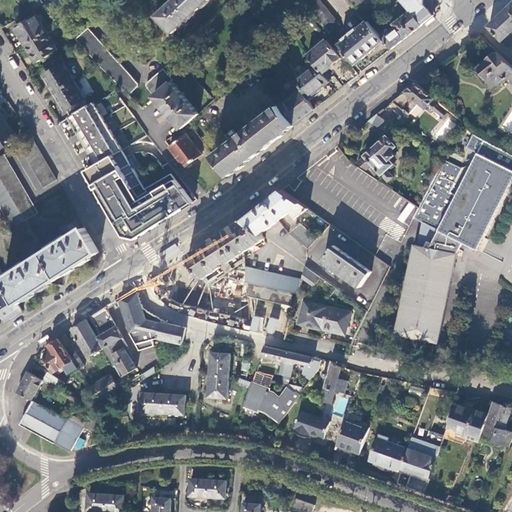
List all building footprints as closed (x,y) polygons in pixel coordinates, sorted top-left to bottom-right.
[(200,9),(191,0),(175,0),(168,0),(167,2),(170,5),(158,16),(174,33),(200,9)] [(209,0),(191,0),(200,9),(209,0)] [(302,0),(312,11),(329,33),(340,25),(319,0),(302,0)] [(399,0),(401,3),(410,12),(421,25),(433,16),(430,12),(426,8),(430,5),(430,0),(399,0)] [(498,18),(489,26),(503,42),(511,33),(511,9),(510,7),(498,18)] [(382,38),(384,41),(391,49),(404,39),(421,25),(410,12),(393,25),(394,26),(390,30),(388,29),(383,34),(382,38)] [(26,45),(47,33),(37,16),(16,28),(26,45)] [(368,21),(339,45),(355,64),(384,41),(382,38),(368,21)] [(101,66),(130,94),(139,86),(139,83),(89,28),(76,38),(101,66)] [(57,50),(47,33),(26,45),(36,63),(57,50)] [(511,33),(503,42),(508,47),(511,43),(511,33)] [(327,40),(308,55),(315,64),(322,73),(341,58),(327,40)] [(511,65),(498,52),(488,59),(489,61),(479,69),(487,78),(491,75),(499,85),(509,77),(511,80),(511,65)] [(54,93),(75,81),(65,64),(44,76),(54,93)] [(315,64),(295,79),(301,89),(308,98),(329,82),(328,80),(322,73),(315,64)] [(147,87),(155,96),(172,82),(174,80),(164,69),(147,83),(147,87)] [(252,69),(247,73),(257,86),(262,83),(252,69)] [(441,87),(431,73),(417,84),(432,95),(441,87)] [(337,91),(343,87),(334,75),(328,80),(329,82),(337,91)] [(85,98),(75,81),(54,93),(64,110),(85,98)] [(172,82),(155,96),(168,111),(182,129),(182,128),(199,115),(172,82)] [(406,111),(410,114),(420,102),(427,108),(428,108),(432,111),(433,110),(444,118),(450,111),(439,102),(440,102),(432,95),(417,84),(404,94),(394,102),(405,111),(406,111)] [(303,118),(315,109),(308,98),(301,89),(279,106),(294,126),(303,118)] [(69,118),(97,165),(122,150),(123,150),(113,133),(95,104),(94,102),(69,118)] [(214,157),(229,177),(253,158),(290,129),(294,126),(279,106),(214,157)] [(391,122),(378,115),(369,122),(385,131),(391,122)] [(6,121),(0,124),(0,148),(17,138),(6,121)] [(182,129),(174,136),(178,141),(187,134),(182,128),(182,129)] [(178,141),(170,147),(186,167),(203,154),(202,153),(204,151),(196,141),(194,143),(187,134),(178,141)] [(478,154),(458,196),(451,193),(463,169),(444,160),(414,219),(424,224),(465,243),(480,250),(511,183),(511,153),(474,134),(467,148),(478,154)] [(379,172),(388,182),(393,177),(387,171),(395,164),(391,160),(396,155),(392,151),(398,147),(388,136),(365,155),(366,156),(358,163),(367,170),(368,168),(375,176),(379,172)] [(56,180),(33,140),(20,147),(44,187),(56,180)] [(194,202),(171,173),(145,190),(122,150),(97,165),(86,171),(104,202),(125,236),(133,238),(135,239),(137,239),(164,222),(194,202)] [(38,213),(5,155),(0,157),(0,175),(25,220),(38,213)] [(25,220),(0,175),(0,206),(12,227),(25,220)] [(297,218),(309,209),(282,190),(258,209),(243,221),(262,234),(280,220),(289,232),(308,249),(318,238),(301,223),(297,218)] [(265,239),(262,234),(243,221),(241,222),(238,224),(251,235),(244,241),(245,252),(265,239)] [(251,235),(238,224),(220,236),(192,254),(189,256),(193,262),(200,272),(199,273),(204,279),(221,268),(226,274),(233,269),(229,263),(245,252),(244,241),(251,235)] [(424,224),(419,246),(458,254),(465,243),(424,224)] [(99,253),(84,228),(66,239),(65,237),(55,244),(56,246),(45,253),(59,278),(77,266),(99,253)] [(440,343),(458,254),(419,246),(416,245),(397,333),(416,338),(440,343)] [(324,261),(361,287),(371,272),(335,246),(324,261)] [(45,253),(44,253),(25,265),(24,263),(14,269),(14,268),(8,272),(10,275),(3,279),(5,281),(10,290),(18,304),(36,292),(59,278),(45,253)] [(193,262),(189,256),(161,276),(169,291),(164,302),(176,309),(246,326),(249,296),(247,272),(243,271),(234,269),(218,277),(207,282),(204,279),(199,273),(200,272),(193,262)] [(321,277),(306,265),(302,276),(315,285),(321,277)] [(294,307),(302,280),(247,267),(247,272),(249,296),(294,307)] [(22,311),(18,304),(10,290),(0,295),(0,314),(5,322),(13,317),(22,311)] [(153,340),(143,308),(138,293),(130,296),(123,298),(132,332),(129,333),(140,351),(155,345),(153,340)] [(300,323),(324,329),(329,307),(305,301),(300,323)] [(329,307),(324,329),(346,334),(352,313),(329,307)] [(153,340),(158,339),(183,345),(187,327),(168,323),(143,308),(153,340)] [(121,388),(132,382),(128,374),(138,368),(126,348),(128,347),(106,309),(102,311),(91,318),(99,331),(100,337),(99,338),(105,348),(115,367),(116,366),(123,377),(117,381),(121,388)] [(278,321),(279,316),(269,314),(266,329),(283,333),(285,322),(278,321)] [(90,358),(105,348),(99,338),(88,320),(81,325),(73,330),(90,358)] [(80,357),(71,345),(73,344),(67,334),(60,338),(60,339),(75,361),(74,361),(79,368),(85,378),(90,374),(79,358),(80,357)] [(75,361),(60,339),(50,346),(51,349),(45,353),(44,357),(53,374),(64,367),(69,375),(79,368),(74,361),(75,361)] [(277,349),(267,346),(263,357),(280,362),(279,364),(281,364),(279,374),(284,375),(289,351),(277,349)] [(309,366),(309,368),(306,368),(304,377),(311,379),(318,370),(321,362),(313,360),(314,357),(302,354),(289,351),(284,375),(290,376),(293,365),(294,365),(297,363),(309,366)] [(213,353),(211,375),(230,377),(232,354),(213,353)] [(328,377),(322,401),(332,404),(336,391),(339,379),(342,367),(334,362),(332,362),(330,371),(326,370),(323,371),(323,374),(325,376),(328,377)] [(43,381),(60,391),(65,384),(35,363),(29,372),(44,380),(43,381)] [(154,367),(142,375),(145,379),(154,373),(154,367)] [(44,380),(29,372),(23,382),(18,392),(33,401),(43,381),(44,380)] [(257,372),(254,382),(270,389),(272,380),(274,376),(257,372)] [(122,389),(121,388),(117,381),(112,374),(91,387),(100,402),(122,389)] [(230,377),(211,375),(209,397),(229,398),(230,377)] [(346,393),(349,381),(339,379),(336,391),(346,393)] [(251,387),(237,424),(253,430),(260,410),(267,413),(279,423),(280,425),(301,395),(300,394),(305,388),(288,384),(287,388),(280,398),(274,393),(269,391),(270,389),(254,382),(253,382),(251,387)] [(164,413),(165,394),(143,393),(142,412),(164,413)] [(187,396),(165,394),(164,413),(186,415),(187,396)] [(71,451),(84,428),(69,420),(35,402),(28,414),(23,425),(56,442),(55,443),(71,451)] [(457,402),(448,427),(464,433),(463,435),(481,442),(484,434),(488,423),(487,423),(490,414),(457,402)] [(488,423),(484,434),(495,438),(494,441),(511,446),(511,443),(511,431),(506,429),(511,411),(511,408),(494,402),(490,414),(487,423),(488,423)] [(311,433),(325,437),(330,421),(301,412),(295,432),(310,437),(311,433)] [(87,423),(72,415),(69,420),(84,428),(87,423)] [(117,440),(132,437),(128,417),(114,419),(117,440)] [(100,422),(90,418),(87,423),(84,428),(94,433),(100,422)] [(347,419),(338,445),(361,454),(370,427),(347,419)] [(427,442),(413,436),(410,443),(409,449),(410,449),(403,468),(430,478),(439,454),(445,437),(431,432),(427,442)] [(371,458),(403,468),(410,449),(409,449),(378,438),(371,458)] [(191,495),(209,497),(210,479),(192,478),(191,495)] [(210,479),(209,497),(227,498),(228,481),(210,479)] [(86,511),(121,511),(123,495),(85,492),(84,511),(86,511)] [(474,511),(480,499),(463,492),(458,506),(474,511)] [(153,511),(170,511),(172,499),(155,497),(153,511)] [(316,505),(297,498),(294,505),(314,511),(315,509),(316,505)] [(245,503),(244,511),(261,511),(262,504),(245,503)]
